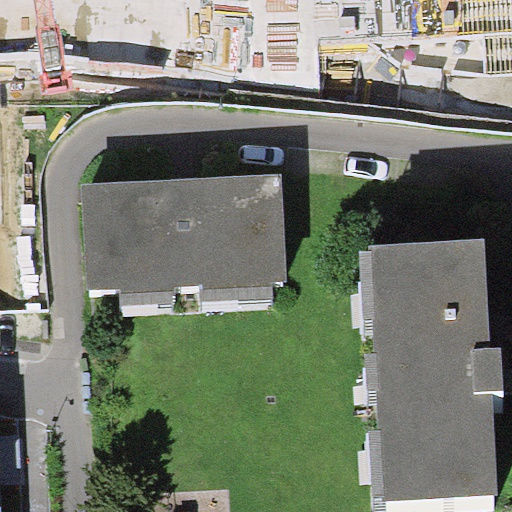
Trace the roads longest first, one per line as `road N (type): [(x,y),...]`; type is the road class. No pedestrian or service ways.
road 1 (residential): [(69,379),(57,178),(73,142),(120,119),(188,114),(511,149)]
road 2 (residential): [(75,511),(69,379)]
